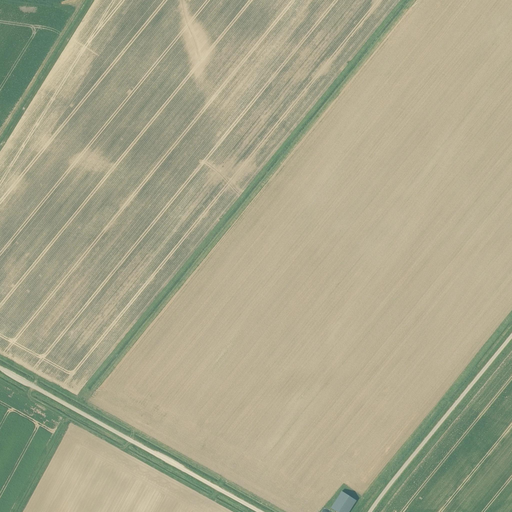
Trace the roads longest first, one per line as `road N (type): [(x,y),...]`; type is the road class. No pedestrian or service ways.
road 1 (unclassified): [(260,511),(0,367)]
road 2 (unclassified): [(370,511),(511,335)]
